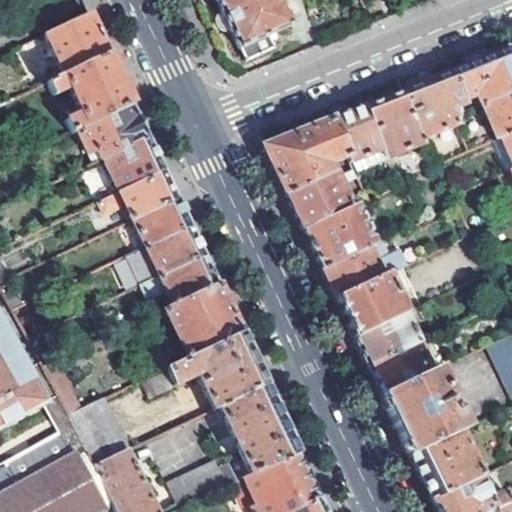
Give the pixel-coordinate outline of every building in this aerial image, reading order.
[(215,0),(238,51),(241,51),(245,63),(274,50),(269,37),(292,26),(283,6),(295,1),(294,0),(215,0)] [(89,14),(47,35),(65,76),(109,55),(105,49),(89,14)] [(511,51),(508,50),(452,72),(465,103),(477,98),(481,106),(511,92),(511,51)] [(47,84),(53,97),(69,88),(80,112),(64,121),(71,134),(77,131),(132,105),(120,80),(109,55),(65,76),(47,84)] [(460,115),(457,109),(466,107),(465,103),(452,72),(401,93),(419,139),(454,126),(460,115)] [(511,92),(481,106),(495,141),(499,139),(511,133),(511,92)] [(387,159),(421,144),(419,139),(401,93),(365,108),(387,159)] [(77,131),(93,165),(98,163),(148,139),(135,111),(132,105),(77,131)] [(346,158),(350,165),(378,152),(382,161),(387,159),(365,108),(332,121),(346,158)] [(272,172),(284,197),(330,173),(327,168),(346,158),(332,121),(297,135),(262,150),(272,172)] [(511,168),(511,133),(499,139),(511,168)] [(98,163),(100,166),(105,164),(119,194),(164,172),(156,155),(148,139),(98,163)] [(82,174),(90,191),(104,184),(95,167),(82,174)] [(100,203),(106,215),(125,206),(132,222),(177,201),(166,178),(164,172),(119,194),(100,203)] [(287,204),(301,233),(349,210),(330,173),(284,197),(287,204)] [(132,222),(145,249),(190,228),(188,223),(177,201),(132,222)] [(349,210),(301,233),(316,265),(319,270),(365,249),(372,246),(355,207),(349,210)] [(145,249),(126,258),(133,272),(152,263),(159,277),(204,256),(193,234),(190,228),(145,249)] [(398,252),(372,264),(365,249),(319,270),(330,294),(333,301),(385,277),(405,267),(398,252)] [(159,277),(139,287),(146,302),(163,293),(171,309),(217,287),(210,271),(204,256),(159,277)] [(349,334),(351,339),(403,315),(385,277),(333,301),(349,334)] [(171,309),(163,313),(186,362),(241,336),(230,312),(217,287),(171,309)] [(0,307),(0,430),(45,406),(2,329),(11,324),(1,307),(0,307)] [(416,327),(409,312),(403,315),(351,339),(354,345),(365,369),(417,345),(410,329),(416,327)] [(511,335),(484,349),(511,409),(511,408),(511,335)] [(186,362),(166,372),(173,388),(194,377),(211,411),(219,408),(264,386),(260,378),(241,336),(186,362)] [(379,398),(431,374),(417,345),(365,369),(376,391),(379,398)] [(55,364),(44,370),(58,397),(70,418),(81,413),(55,364)] [(465,430),(437,371),(431,374),(379,398),(384,408),(407,457),(460,433),(465,430)] [(264,386),(219,408),(251,476),(297,455),(268,395),(264,386)] [(58,397),(45,406),(72,455),(61,461),(49,442),(0,469),(0,511),(101,511),(111,507),(92,469),(68,420),(70,418),(58,397)] [(125,452),(101,403),(81,413),(70,418),(68,420),(92,469),(125,452)] [(478,477),(481,477),(460,433),(407,457),(410,463),(428,502),(478,477)] [(154,511),(125,452),(92,469),(111,507),(113,511),(154,511)] [(308,477),(297,455),(251,476),(243,480),(254,504),(250,507),(252,511),(292,511),(318,499),(308,477)] [(165,487),(177,511),(235,483),(227,467),(217,472),(213,464),(165,487)] [(478,477),(428,502),(431,508),(433,511),(489,511),(493,510),(511,501),(511,491),(507,494),(504,491),(488,499),(478,477)] [(318,499),(292,511),(324,511),(323,510),(318,499)]
